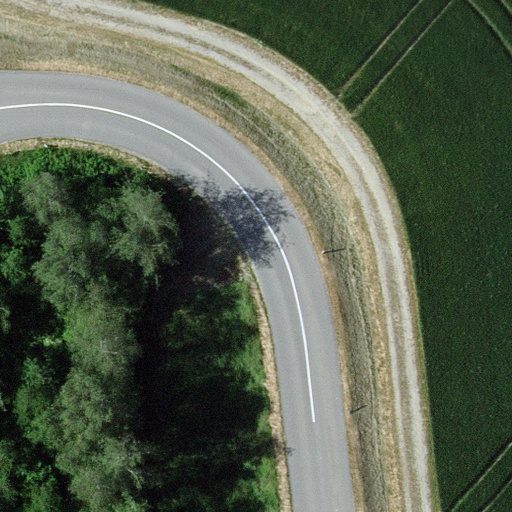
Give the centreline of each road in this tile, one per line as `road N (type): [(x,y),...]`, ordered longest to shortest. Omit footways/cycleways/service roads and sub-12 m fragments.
road 1 (track): [(45,0),(226,52),(283,85),(331,131),(362,178),(389,262),(419,511)]
road 2 (tertiary): [(323,511),(293,286),(250,199),(221,167),(141,120),(92,107),(0,108)]
